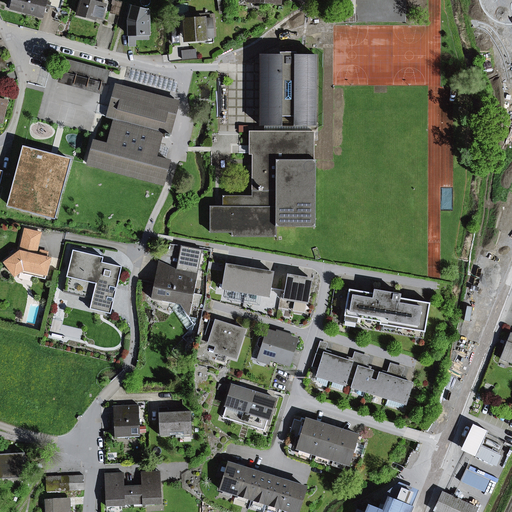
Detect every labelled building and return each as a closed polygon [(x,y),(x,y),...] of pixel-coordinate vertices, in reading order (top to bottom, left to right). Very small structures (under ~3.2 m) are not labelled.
[(12,0),(11,8),(27,13),(30,0),(12,0)] [(30,0),(27,13),(43,17),(46,7),(49,8),(50,4),(58,6),(59,0),(30,0)] [(95,19),(96,17),(102,18),(106,5),(88,0),(81,0),(77,14),(95,19)] [(111,13),(118,15),(121,4),(114,2),(111,13)] [(149,35),(149,11),(132,7),(129,16),(128,21),(128,35),(136,35),(149,35)] [(187,29),(188,39),(213,38),(212,19),(184,21),(184,29),(187,29)] [(197,59),(196,49),(181,51),(182,60),(197,59)] [(310,126),(315,126),(315,54),(296,54),(296,52),(279,52),(279,54),(260,54),(260,126),(264,126),(280,126),(280,117),(294,117),(294,126),(310,126)] [(104,84),(106,85),(110,71),(62,58),(58,72),(60,72),(58,82),(102,94),(104,84)] [(180,94),(183,84),(130,70),(128,80),(180,94)] [(179,102),(116,85),(109,113),(107,117),(114,119),(114,120),(107,145),(94,141),(88,164),(163,184),(169,162),(155,159),(156,155),(159,144),(162,132),(166,133),(165,136),(169,137),(179,102)] [(276,227),(313,227),(314,132),(310,132),(264,132),(249,132),(249,146),(252,146),(252,155),(252,196),(222,196),(222,206),(210,206),(210,231),(232,232),(232,236),(276,236),(276,227)] [(156,155),(166,158),(169,147),(159,144),(156,155)] [(24,148),(9,206),(54,218),(69,160),(58,157),(56,163),(49,161),(51,155),(24,148)] [(36,255),(41,233),(25,230),(20,251),(5,263),(15,276),(19,273),(24,269),(47,275),(50,259),(47,258),(39,256),(36,255)] [(189,317),(203,250),(181,246),(180,253),(186,254),(182,273),(177,270),(167,265),(160,298),(152,296),(152,299),(176,303),(180,304),(189,317)] [(122,267),(102,262),(104,257),(73,250),(64,288),(66,288),(93,295),(92,299),(90,309),(111,314),(122,267)] [(177,270),(182,273),(186,254),(180,253),(177,270)] [(160,298),(167,265),(159,261),(152,296),(160,298)] [(226,264),(222,289),(229,290),(245,293),(250,268),(226,264)] [(261,296),(269,297),(273,272),(250,268),(245,293),(261,296)] [(45,279),(47,275),(24,269),(19,273),(45,279)] [(307,304),(311,279),(288,275),(283,300),(294,301),(307,304)] [(92,299),(93,295),(66,288),(64,293),(92,299)] [(342,325),(423,339),(429,303),(399,298),(400,294),(374,290),(373,294),(349,289),(342,325)] [(228,300),(259,306),(261,296),(245,293),(229,290),(228,300)] [(293,311),(305,313),(307,304),(294,301),(293,311)] [(196,319),(189,317),(180,304),(176,303),(173,309),(191,335),(196,319)] [(216,347),(214,352),(236,359),(245,330),(216,320),(208,344),(216,347)] [(288,364),(296,340),(289,338),(277,334),(268,331),(266,338),(262,337),(259,339),(257,345),(259,348),(262,349),(260,355),(269,358),(288,364)] [(511,333),(499,359),(502,360),(503,359),(511,362),(511,333)] [(331,352),(326,350),(328,343),(320,341),(316,354),(323,356),(324,353),(330,355),(331,352)] [(371,367),(366,366),(369,356),(354,352),(352,359),(347,357),(346,360),(352,362),(351,365),(358,367),(370,370),(371,367)] [(319,369),(316,377),(317,377),(329,380),(331,381),(338,358),(330,355),(324,353),(323,356),(316,354),(312,367),(319,369)] [(345,385),(347,378),(354,380),(358,367),(351,365),(352,362),(346,360),(338,358),(331,381),(333,382),(344,385),(345,385)] [(406,378),(402,377),(404,368),(390,363),(387,372),(382,371),(381,374),(393,378),(405,381),(406,378)] [(354,380),(351,388),(352,388),(364,392),(366,392),(370,379),(377,382),(379,373),(370,370),(358,367),(354,380)] [(370,379),(366,392),(387,399),(393,378),(381,374),(379,373),(377,382),(370,379)] [(323,386),(326,387),(329,380),(317,377),(316,381),(323,385),(323,386)] [(404,404),(405,404),(412,383),(405,381),(393,378),(387,399),(388,399),(404,404)] [(331,387),(342,391),(344,385),(333,382),(331,387)] [(233,416),(232,421),(244,424),(254,393),(232,386),(224,413),(233,416)] [(351,393),(363,396),(364,392),(352,388),(351,393)] [(266,426),(275,399),(273,399),(254,393),(244,424),(255,428),(257,423),(266,426)] [(275,395),(273,399),(275,399),(266,426),(265,431),(266,431),(261,446),(268,448),(284,398),(275,395)] [(403,408),(404,404),(388,399),(385,406),(394,408),(394,407),(403,408)] [(114,406),(115,438),(140,437),(138,405),(114,406)] [(191,434),(190,412),(183,412),(168,413),(168,410),(168,407),(159,408),(160,435),(176,434),(191,434)] [(301,436),(297,449),(299,450),(312,454),(314,454),(323,425),(306,419),(306,420),(301,419),(300,421),(294,419),(290,432),(301,436)] [(323,425),(314,454),(316,455),(329,459),(331,459),(340,430),(323,425)] [(463,449),(495,464),(499,454),(481,445),(486,433),(473,427),(463,449)] [(357,444),(355,443),(357,436),(340,430),(331,459),(333,460),(346,464),(348,465),(352,452),(355,453),(357,444)] [(0,450),(0,475),(26,474),(25,453),(8,454),(8,450),(0,450)] [(298,455),(310,459),(312,454),(299,450),(298,455)] [(315,461),(327,464),(329,459),(316,455),(315,461)] [(331,466),(344,470),(346,464),(333,460),(331,466)] [(223,479),(220,490),(223,491),(233,494),(236,495),(244,468),(243,468),(237,466),(223,462),(218,478),(223,479)] [(244,468),(236,495),(238,495),(249,499),(251,499),(259,473),(252,471),(244,468)] [(466,470),(461,481),(484,492),(490,481),(466,470)] [(143,505),(161,504),(160,472),(141,472),(142,486),(133,486),(134,505),(143,505)] [(125,506),(125,505),(134,505),(133,486),(124,487),(123,473),(105,474),(106,507),(125,506)] [(259,473),(251,499),(252,500),(267,504),(275,478),(274,478),(268,476),(259,473)] [(76,476),(77,491),(84,491),(84,475),(76,476)] [(46,477),(46,492),(54,492),(53,476),(46,477)] [(53,476),(54,492),(62,491),(61,476),(53,476)] [(61,476),(62,491),(69,491),(69,476),(61,476)] [(275,478),(267,504),(282,509),(290,483),(283,480),(275,478)] [(388,497),(412,506),(418,490),(399,482),(383,495),(378,509),(382,510),(388,497)] [(291,511),(298,511),(306,488),(290,483),(282,509),(285,510),(291,511)] [(442,492),(434,511),(436,511),(475,511),(477,508),(458,500),(459,498),(457,497),(456,499),(442,492)] [(378,509),(368,505),(365,511),(409,511),(412,506),(388,497),(382,510),(378,509)] [(61,509),(71,508),(70,498),(61,499),(61,509)] [(70,511),(71,508),(61,509),(61,499),(45,500),(45,511),(70,511)] [(259,511),(280,511),(282,509),(267,504),(252,500),(249,509),(259,511)]
